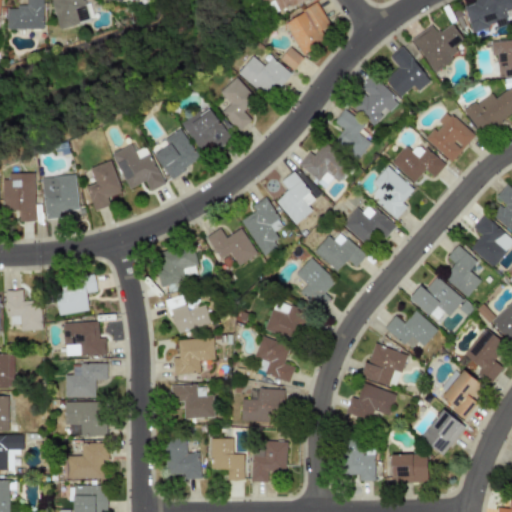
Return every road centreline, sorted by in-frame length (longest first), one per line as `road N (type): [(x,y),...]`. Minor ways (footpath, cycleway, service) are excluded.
road 1 (residential): [(0,257),(56,258),(119,244),(194,207),(275,147),(372,30),(421,0)]
road 2 (residential): [(511,153),(481,175),(343,340),(321,401),(319,511)]
road 3 (residential): [(119,244),(138,351),(140,511)]
